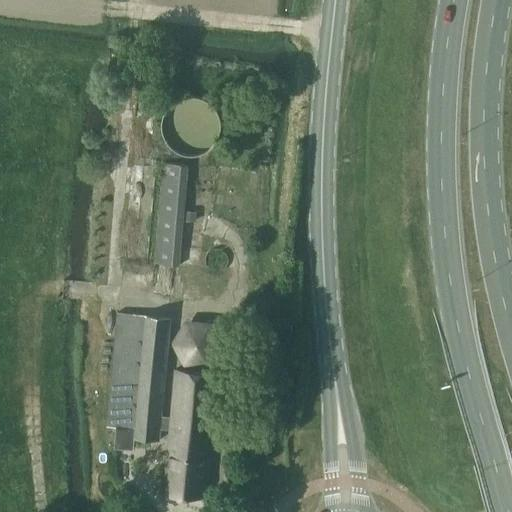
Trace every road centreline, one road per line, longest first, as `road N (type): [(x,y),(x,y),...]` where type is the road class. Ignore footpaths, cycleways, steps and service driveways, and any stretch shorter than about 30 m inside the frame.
road 1 (tertiary): [(454,0),(440,166),(448,277),(511,508)]
road 2 (track): [(132,66),(77,60),(38,285),(32,419),(44,511)]
road 3 (tertiary): [(341,429),(321,196),(335,0)]
road 4 (tertiary): [(511,326),(495,271),(484,174),(495,0)]
road 5 (unknown): [(331,38),(122,16)]
